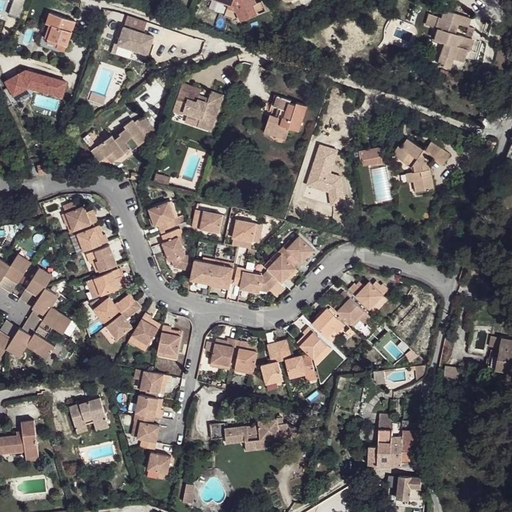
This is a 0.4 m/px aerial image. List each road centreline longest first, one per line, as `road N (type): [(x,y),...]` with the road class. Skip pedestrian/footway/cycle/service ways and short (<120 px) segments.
road 1 (residential): [(204,311),(280,313),(351,251),(430,273),(451,288)]
road 2 (residential): [(0,185),(111,187),(158,291),(204,311)]
road 3 (residential): [(438,511),(427,394),(451,288)]
road 4 (residential): [(451,288),(511,124)]
road 5 (unknown): [(94,0),(77,56),(66,63),(6,54)]
road 6 (residential): [(204,311),(178,438)]
